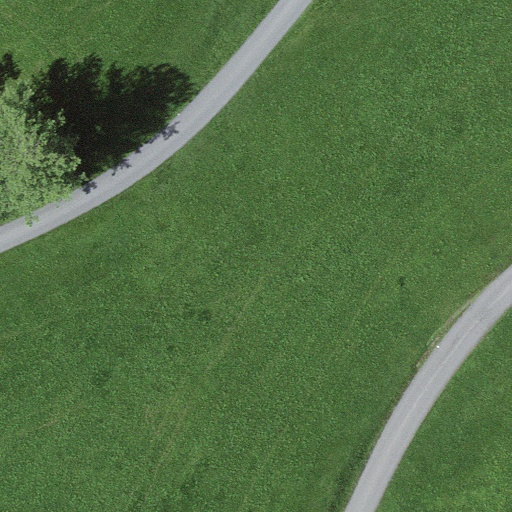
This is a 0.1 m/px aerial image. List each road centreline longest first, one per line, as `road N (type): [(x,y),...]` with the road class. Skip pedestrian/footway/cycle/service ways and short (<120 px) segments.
road 1 (unclassified): [(305,0),(182,141),(58,222),(0,246)]
road 2 (unclassified): [(360,511),(370,484),(492,302),(511,286)]
